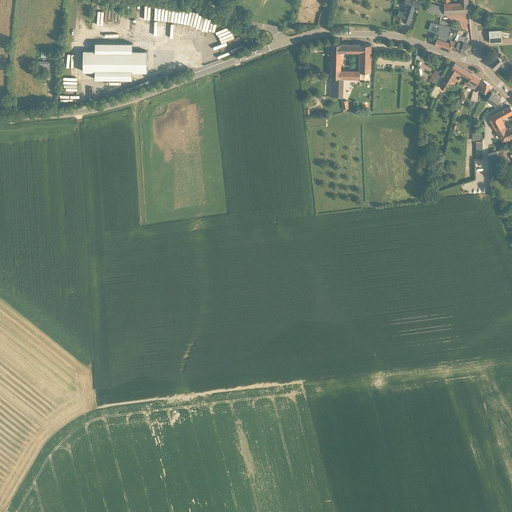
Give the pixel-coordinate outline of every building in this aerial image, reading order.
[(399,11),(396,17),(403,19),(402,20),(409,22),(414,8),(418,9),(420,3),(411,0),(404,0),(404,4),(407,6),(405,13),(399,11)] [(443,0),(444,6),(444,8),(431,3),(429,2),(427,9),(426,9),(426,11),(445,17),(444,13),(469,12),(467,0),(443,0)] [(451,48),(454,41),(450,40),(451,38),(446,36),(449,27),(445,26),(439,24),(433,21),(432,21),(431,23),(429,30),(428,30),(439,34),(435,46),(450,51),(451,48)] [(166,38),(181,40),(182,26),(167,25),(166,38)] [(510,31),(501,30),(489,31),(490,43),(502,42),(501,37),(510,38),(510,31)] [(454,49),(459,51),(465,39),(465,37),(463,36),(460,35),(457,43),(454,41),(451,48),(454,49)] [(465,39),(459,51),(467,55),(471,45),(466,43),(467,39),(465,39)] [(95,71),(95,79),(132,79),(132,72),(147,72),(147,51),(132,51),(133,43),(95,43),(95,50),(83,50),(83,71),(95,71)] [(350,44),(332,43),(331,97),(341,97),(341,78),(343,78),(359,78),(359,72),(370,72),(371,44),(350,44)] [(495,55),(497,56),(489,64),(495,69),(499,65),(505,72),(508,70),(508,69),(510,68),(511,68),(511,67),(511,62),(508,66),(503,61),(504,61),(501,58),(503,56),(498,52),(495,55)] [(50,61),(37,61),(36,71),(49,72),(50,61)] [(467,82),(473,73),(455,63),(441,87),(445,90),(450,82),(454,84),(457,79),(459,79),(460,78),(460,77),(462,73),(467,77),(465,81),(467,82)] [(430,79),(436,83),(442,73),(436,69),(430,79)] [(480,78),(473,73),(467,82),(466,85),(471,88),(472,87),(474,89),(476,86),(480,78)] [(483,80),(484,80),(482,91),(488,93),(488,88),(490,84),(484,80),(483,80)] [(492,91),(488,88),(488,93),(487,99),(489,101),(487,105),(485,105),(485,112),(490,109),(494,104),(495,106),(500,98),(492,92),(492,91)] [(487,99),(488,93),(482,91),(478,91),(478,96),(478,101),(486,102),(487,99)] [(489,118),(496,130),(504,125),(502,122),(511,116),(511,109),(510,106),(489,118)] [(504,125),(496,130),(503,142),(508,141),(507,140),(511,137),(511,126),(506,129),(504,125)] [(483,133),(482,133),(474,134),(474,141),(483,141),(483,133)] [(500,159),(499,158),(498,153),(488,157),(489,163),(500,159)]
